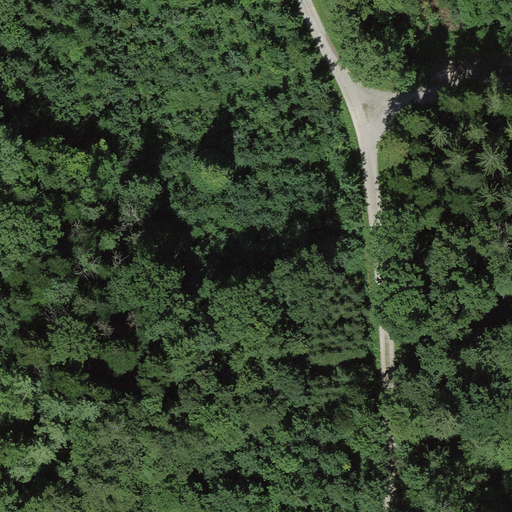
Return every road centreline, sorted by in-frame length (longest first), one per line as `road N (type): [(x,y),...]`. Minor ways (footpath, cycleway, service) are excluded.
road 1 (track): [(394,511),(371,110)]
road 2 (track): [(511,83),(371,110),(340,72),(309,0)]
